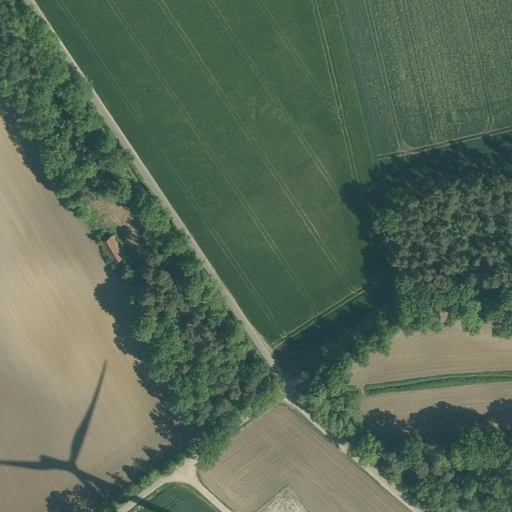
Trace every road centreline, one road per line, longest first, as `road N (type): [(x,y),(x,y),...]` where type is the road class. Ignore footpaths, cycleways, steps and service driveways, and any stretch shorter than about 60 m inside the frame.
road 1 (unclassified): [(29,0),(286,396)]
road 2 (track): [(511,275),(380,316),(286,396)]
road 3 (unclassified): [(125,511),(286,396)]
road 4 (unclassified): [(286,396),(419,511)]
road 5 (track): [(261,511),(316,481),(346,481),(412,506)]
